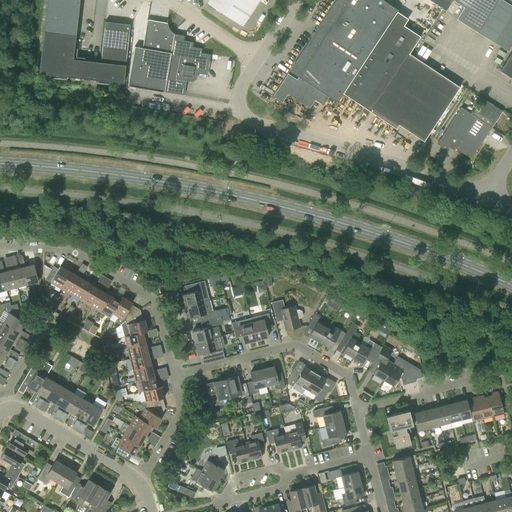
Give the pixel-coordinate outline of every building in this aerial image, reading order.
[(79,0),(47,0),(39,73),(123,83),(125,65),(73,59),(79,0)] [(259,0),(208,0),(207,3),(242,26),(259,0)] [(356,115),(360,118),(364,120),(370,112),(396,129),(398,125),(423,141),(459,87),(409,53),(420,37),(403,26),(408,19),(397,12),(397,11),(408,18),(415,7),(404,0),(412,0),(417,3),(419,0),(335,0),(273,96),(282,102),(287,94),(309,108),(314,100),(322,105),(328,97),(340,105),(337,110),(352,120),(356,115)] [(511,0),(430,0),(446,10),(451,2),(460,8),(454,18),(508,51),(511,44),(511,50),(500,69),(511,77),(511,0)] [(127,85),(164,92),(174,34),(166,28),(167,23),(147,19),(142,48),(134,46),(127,85)] [(125,65),(130,24),(105,22),(100,62),(125,65)] [(184,36),(174,34),(164,92),(184,95),(186,81),(190,82),(196,79),(197,73),(207,75),(209,59),(210,55),(201,53),(201,48),(192,46),(193,42),(183,40),(184,36)] [(482,98),(479,102),(482,104),(477,112),(474,110),(470,116),(460,109),(438,142),(447,148),(449,145),(471,159),(472,157),(486,135),(490,129),(502,111),(485,100),(482,98)] [(12,270),(16,287),(27,284),(22,267),(25,266),(23,261),(19,262),(20,268),(12,270)] [(33,264),(25,266),(22,267),(27,284),(38,282),(33,264)] [(0,272),(2,272),(6,290),(16,287),(12,270),(4,272),(2,266),(0,266),(0,272)] [(45,280),(60,289),(70,272),(60,266),(58,269),(53,266),(45,280)] [(70,272),(60,289),(70,294),(80,278),(70,272)] [(207,276),(210,286),(219,283),(217,274),(207,276)] [(80,278),(70,294),(80,300),(90,284),(80,278)] [(199,290),(182,294),(185,306),(209,300),(204,281),(197,283),(199,290)] [(87,310),(100,290),(90,284),(80,300),(86,304),(84,308),(87,310)] [(100,312),(109,295),(100,290),(87,310),(88,310),(90,306),(100,312)] [(112,314),(119,301),(109,295),(100,312),(110,318),(112,314)] [(115,321),(120,324),(125,321),(140,310),(131,304),(132,303),(121,297),(119,301),(112,314),(118,317),(115,321)] [(212,311),(209,300),(185,306),(188,318),(200,315),(202,321),(209,319),(217,317),(215,310),(212,311)] [(302,315),(301,311),(298,310),(295,310),(294,306),(284,308),(282,300),(271,303),(275,317),(282,315),(285,330),(299,327),(297,319),(300,318),(302,315)] [(1,305),(10,311),(11,311),(9,303),(1,305)] [(52,303),(51,304),(49,308),(55,312),(58,306),(52,303)] [(11,305),(12,312),(25,319),(22,309),(18,310),(16,304),(11,305)] [(140,310),(125,321),(128,335),(142,332),(147,331),(144,320),(143,320),(140,310)] [(69,320),(72,315),(66,311),(63,316),(69,320)] [(19,332),(18,334),(23,337),(25,333),(20,330),(24,322),(9,313),(3,323),(19,332)] [(251,323),(255,340),(268,337),(266,329),(272,328),(268,313),(256,317),(250,318),(251,323)] [(309,335),(319,342),(327,328),(317,322),(319,318),(321,316),(315,313),(308,326),(313,329),(309,335)] [(78,318),(72,315),(69,320),(75,324),(78,318)] [(210,320),(211,327),(222,324),(221,317),(210,320)] [(251,323),(250,318),(231,323),(235,337),(241,336),(243,343),(255,340),(251,323)] [(19,332),(3,323),(0,328),(0,333),(13,341),(18,334),(19,332)] [(85,323),(82,328),(88,332),(91,327),(85,323)] [(357,341),(361,335),(354,331),(356,327),(351,324),(348,328),(341,340),(347,344),(341,354),(350,360),(360,343),(357,341)] [(98,328),(92,325),(91,327),(88,332),(94,335),(98,328)] [(192,331),(195,343),(212,338),(209,327),(202,329),(192,331)] [(334,327),(332,331),(327,328),(319,342),(330,348),(334,341),(339,344),(345,333),(334,327)] [(127,348),(145,343),(142,332),(128,335),(124,337),(127,348)] [(13,341),(0,333),(0,345),(8,350),(9,349),(13,341)] [(215,349),(212,338),(195,343),(198,354),(208,352),(211,362),(224,358),(222,348),(215,349)] [(370,362),(379,346),(373,343),(369,340),(365,346),(360,343),(350,360),(360,366),(364,359),(370,362)] [(129,359),(148,354),(145,343),(127,348),(129,359)] [(149,346),(152,358),(162,356),(159,344),(149,346)] [(12,355),(14,352),(9,349),(8,350),(0,345),(0,358),(2,360),(7,352),(12,355)] [(383,379),(392,364),(387,360),(392,351),(382,345),(381,348),(379,346),(370,362),(371,363),(368,370),(373,373),(383,379)] [(132,370),(151,365),(148,354),(129,359),(132,370)] [(67,355),(60,375),(69,378),(75,357),(67,355)] [(405,370),(403,370),(392,364),(383,379),(394,386),(399,377),(402,379),(404,384),(416,381),(411,361),(408,361),(409,366),(404,367),(405,370)] [(151,365),(132,370),(135,381),(154,376),(157,375),(156,369),(152,370),(151,365)] [(262,369),(266,386),(274,384),(275,388),(278,389),(285,387),(284,386),(281,374),(276,375),(274,366),(262,369)] [(302,394),(305,389),(314,373),(304,366),(299,373),(293,369),(287,380),(288,384),(292,387),(292,388),(302,394)] [(27,386),(34,391),(36,392),(45,377),(48,372),(38,367),(27,386)] [(259,392),(258,388),(266,386),(262,369),(250,372),(252,381),(247,383),(249,394),(259,392)] [(326,378),(325,379),(314,373),(305,389),(315,395),(313,399),(318,401),(322,400),(327,392),(330,391),(335,383),(326,378)] [(118,385),(116,375),(110,376),(113,386),(118,385)] [(143,391),(156,387),(154,376),(135,381),(138,392),(143,391)] [(237,376),(225,379),(229,397),(229,395),(237,393),(238,398),(248,395),(245,383),(239,385),(237,376)] [(46,398),(55,382),(45,377),(36,392),(34,391),(31,396),(35,398),(38,393),(46,398)] [(222,398),(229,397),(225,379),(225,381),(213,384),(216,393),(210,394),(213,406),(223,403),(222,398)] [(50,407),(54,409),(57,404),(55,403),(64,388),(55,382),(46,398),(53,402),(50,407)] [(161,386),(156,387),(143,391),(139,396),(142,405),(146,405),(154,406),(152,400),(164,397),(161,386)] [(64,409),(73,393),(64,388),(55,403),(57,404),(64,409)] [(492,395),(488,397),(493,416),(503,413),(498,391),(491,393),(492,395)] [(74,414),(83,399),(73,393),(64,409),(72,413),(74,414)] [(477,397),(482,419),(493,416),(488,397),(483,398),(483,395),(477,397)] [(467,402),(472,422),(482,419),(477,397),(470,399),(471,401),(467,402)] [(83,420),(92,404),(83,399),(74,414),(72,413),(69,418),(72,420),(75,415),(83,420)] [(471,422),(472,422),(467,402),(466,400),(456,402),(460,420),(470,417),(471,422)] [(460,420),(456,402),(445,405),(450,422),(460,420)] [(102,410),(92,404),(83,420),(93,425),(102,410)] [(154,406),(146,405),(139,418),(151,426),(155,428),(161,418),(151,412),(154,406)] [(450,422),(445,405),(435,408),(439,425),(450,422)] [(322,415),(325,427),(342,422),(341,416),(343,415),(341,410),(332,413),(330,406),(313,411),(315,417),(322,415)] [(424,410),(429,428),(439,425),(435,408),(424,410)] [(413,425),(409,410),(386,416),(389,431),(392,431),(393,435),(392,435),(395,447),(410,443),(407,431),(406,432),(405,427),(413,425)] [(418,430),(429,428),(424,410),(414,413),(418,430)] [(129,426),(145,435),(151,426),(139,418),(135,416),(129,426)] [(107,418),(103,424),(108,427),(112,421),(107,418)] [(296,430),(285,433),(289,450),(301,447),(299,440),(305,438),(301,422),(295,424),(296,430)] [(344,429),(342,422),(325,427),(328,438),(321,440),(322,447),(339,443),(338,436),(347,434),(346,428),(344,429)] [(219,425),(224,435),(228,433),(223,423),(219,425)] [(108,427),(103,424),(100,429),(105,432),(108,427)] [(145,435),(129,426),(123,435),(140,445),(145,435)] [(11,434),(12,437),(6,447),(23,457),(26,452),(31,455),(33,449),(37,443),(14,429),(11,434)] [(277,453),(289,450),(285,433),(273,436),(272,430),(266,432),(269,444),(275,442),(277,453)] [(154,447),(160,436),(150,431),(145,442),(154,447)] [(252,441),(245,443),(249,460),(261,457),(258,447),(264,445),(261,433),(250,435),(252,441)] [(117,449),(115,452),(137,465),(140,459),(134,455),(140,445),(123,435),(121,440),(116,437),(111,446),(117,449)] [(238,463),(249,460),(245,443),(238,445),(237,439),(226,442),(229,454),(235,453),(238,463)] [(7,471),(17,477),(24,465),(20,462),(23,457),(6,447),(0,457),(0,458),(11,464),(7,471)] [(218,457),(226,455),(224,447),(216,449),(218,457)] [(391,460),(394,471),(411,467),(409,456),(391,460)] [(50,478),(56,482),(65,466),(55,460),(49,471),(43,468),(37,479),(46,485),(50,478)] [(207,461),(201,471),(217,480),(223,470),(207,461)] [(376,464),(379,475),(388,473),(386,466),(384,467),(383,462),(376,464)] [(76,473),(65,466),(56,482),(62,486),(59,492),(68,498),(75,487),(69,483),(76,473)] [(411,467),(394,471),(396,482),(414,477),(411,467)] [(217,480),(201,471),(196,468),(190,479),(211,491),(217,480)] [(341,475),(342,475),(340,468),(328,471),(329,475),(330,478),(341,476),(341,475)] [(0,489),(3,491),(6,486),(10,489),(17,477),(7,471),(3,477),(0,474),(0,489)] [(341,476),(344,487),(360,483),(357,471),(342,475),(341,475),(341,476)] [(390,479),(388,473),(379,475),(381,485),(388,483),(388,480),(390,479)] [(414,477),(396,482),(399,492),(417,487),(414,477)] [(503,492),(509,490),(506,477),(500,479),(503,492)] [(85,499),(90,502),(99,486),(89,480),(82,491),(77,488),(70,499),(81,505),(85,499)] [(30,490),(32,486),(25,482),(22,486),(30,490)] [(360,483),(344,487),(345,493),(341,494),(344,506),(356,503),(354,497),(363,495),(360,483)] [(390,488),(388,483),(381,485),(384,496),(394,493),(392,487),(390,488)] [(100,487),(99,486),(90,502),(95,505),(91,511),(92,511),(105,511),(108,507),(103,504),(109,492),(105,490),(106,489),(101,485),(100,487)] [(187,489),(177,485),(175,490),(184,495),(187,489)] [(313,485),(301,488),(305,506),(313,504),(314,511),(315,511),(321,511),(325,511),(321,496),(316,497),(313,485)] [(417,487),(399,492),(401,502),(419,498),(417,487)] [(299,511),(298,508),(305,506),(301,488),(289,492),(292,503),(287,505),(289,511),(299,511)] [(5,500),(9,494),(3,491),(0,489),(0,511),(2,509),(0,508),(0,505),(4,499),(5,500)] [(395,500),(394,493),(384,496),(387,506),(394,504),(393,501),(395,500)] [(472,499),(475,511),(486,511),(483,496),(472,499)] [(483,496),(486,511),(498,511),(495,500),(485,502),(483,496)] [(495,500),(498,511),(509,511),(505,497),(495,500)] [(403,511),(407,511),(422,508),(419,498),(401,502),(403,511)] [(464,508),(464,511),(475,511),(472,499),(462,501),(464,508)]
